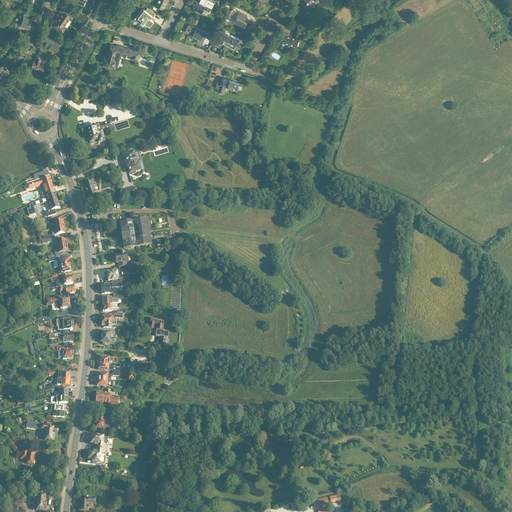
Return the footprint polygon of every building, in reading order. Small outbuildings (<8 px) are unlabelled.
[(168,1),(168,0),(157,0),(155,5),(163,8),(166,1),(168,1)] [(210,12),(215,3),(210,0),(200,0),(200,2),(196,0),(195,0),(192,6),(202,12),(204,9),(210,12)] [(268,1),(268,0),(258,0),(255,7),(256,6),(261,9),(265,0),(268,1)] [(302,0),(302,1),(309,8),(317,0),(302,0)] [(64,26),(70,18),(71,19),(75,14),(62,5),(59,10),(62,12),(57,19),(56,19),(55,21),(52,25),(62,32),(66,27),(64,26)] [(152,18),(155,13),(147,7),(145,10),(143,9),(137,17),(141,20),(140,22),(143,24),(144,23),(148,26),(149,26),(153,21),(150,18),(151,17),(152,18)] [(244,20),(247,15),(239,11),(234,20),(245,26),(247,22),(244,20)] [(30,28),(33,19),(24,15),(24,16),(20,15),(18,21),(21,22),(20,25),(30,28)] [(202,43),(208,33),(203,30),(197,27),(196,29),(192,27),(190,25),(187,31),(189,32),(189,33),(196,37),(197,36),(199,38),(197,41),(202,43)] [(240,39),(223,29),(215,45),(220,48),(222,43),(230,47),(233,43),(236,45),(240,39)] [(297,46),(299,38),(300,38),(301,30),(295,29),(293,36),(285,34),(284,38),(283,40),(280,38),(275,48),(278,49),(279,47),(278,47),(281,42),(283,42),(283,43),(297,46)] [(41,63),(47,48),(43,47),(45,43),(50,45),(49,49),(56,52),(60,42),(45,36),(41,46),(39,50),(40,50),(38,56),(37,55),(35,61),(34,61),(31,68),(42,72),(44,68),(45,68),(46,65),(41,63)] [(105,55),(103,63),(108,64),(107,67),(112,69),(113,66),(114,66),(115,61),(113,60),(115,52),(131,57),(138,59),(140,52),(117,45),(117,46),(111,44),(107,55),(105,55)] [(226,78),(223,77),(223,78),(221,82),(217,81),(215,88),(218,89),(218,91),(219,91),(219,92),(223,93),(225,86),(237,90),(238,89),(238,90),(239,87),(238,87),(239,86),(239,85),(240,83),(230,80),(226,79),(226,78)] [(105,142),(102,131),(113,128),(111,122),(98,126),(98,125),(81,130),(82,134),(89,132),(91,138),(89,139),(91,145),(99,143),(99,144),(105,142)] [(128,168),(130,173),(140,170),(138,164),(137,165),(136,162),(141,161),(138,152),(134,153),(134,152),(123,155),(127,168),(128,168)] [(43,172),(35,175),(37,179),(48,175),(47,169),(43,171),(43,172)] [(41,179),(27,183),(27,184),(31,182),(33,188),(43,185),(46,196),(55,193),(53,187),(50,177),(41,180),(41,179)] [(91,182),(84,184),(89,199),(93,197),(94,200),(111,200),(111,194),(95,194),(91,182)] [(60,208),(55,193),(46,196),(48,201),(46,201),(47,206),(49,206),(51,211),(47,213),(48,217),(56,214),(55,210),(54,210),(60,208)] [(37,199),(35,199),(40,215),(45,214),(41,201),(38,202),(37,199)] [(36,212),(34,206),(28,208),(30,215),(36,212)] [(55,219),(49,222),(50,225),(53,224),(54,229),(65,228),(64,223),(63,223),(63,220),(59,220),(59,221),(56,222),(55,219)] [(126,223),(120,224),(124,249),(151,245),(147,220),(132,222),(132,219),(126,220),(126,223)] [(55,238),(46,240),(46,243),(52,242),(53,245),(56,244),(57,247),(68,245),(67,242),(66,242),(66,240),(57,241),(55,241),(55,238)] [(48,256),(48,257),(48,259),(56,258),(59,257),(58,253),(59,253),(68,252),(68,249),(68,245),(57,247),(58,250),(54,251),(55,255),(54,255),(54,254),(53,254),(52,254),(51,254),(50,255),(48,256)] [(118,263),(119,267),(127,266),(126,262),(129,262),(128,257),(127,254),(125,254),(124,253),(119,253),(119,255),(115,256),(116,263),(118,263)] [(56,258),(48,259),(49,262),(54,261),(54,264),(55,268),(57,267),(70,265),(70,264),(70,263),(69,262),(69,259),(62,260),(59,260),(59,257),(56,258)] [(70,265),(57,267),(58,272),(59,274),(60,274),(61,274),(65,273),(71,272),(71,269),(71,268),(71,267),(70,266),(70,265)] [(107,272),(108,280),(108,281),(118,280),(118,279),(123,279),(122,271),(117,271),(107,272)] [(73,284),(73,281),(73,280),(73,279),(72,278),(72,277),(61,280),(60,277),(58,278),(53,279),(54,282),(55,282),(56,287),(62,286),(73,284)] [(111,285),(101,285),(102,294),(113,293),(112,286),(116,286),(116,287),(119,287),(119,283),(111,284),(111,285)] [(74,286),(60,289),(61,292),(60,292),(61,298),(67,297),(67,295),(75,293),(76,292),(75,291),(74,290),(74,286)] [(103,299),(101,299),(101,303),(103,303),(103,305),(112,305),(114,305),(118,305),(119,305),(119,304),(118,303),(118,300),(129,299),(128,294),(122,295),(115,295),(113,295),(114,298),(103,299)] [(70,309),(69,302),(70,301),(70,300),(69,299),(68,298),(60,299),(60,298),(46,300),(47,306),(53,306),(53,305),(56,304),(57,310),(58,311),(60,311),(60,310),(70,309)] [(102,318),(101,321),(114,322),(114,318),(122,319),(122,312),(117,313),(117,314),(112,314),(112,316),(105,315),(104,316),(103,316),(102,318)] [(150,323),(149,331),(153,332),(155,324),(158,325),(157,331),(155,336),(161,338),(160,346),(159,348),(164,349),(165,347),(165,343),(166,343),(166,341),(166,339),(168,339),(172,339),(173,334),(169,333),(162,332),(163,326),(164,326),(164,325),(164,322),(164,321),(163,321),(159,320),(155,320),(152,319),(151,319),(150,323)] [(73,330),(73,326),(73,323),(74,323),(74,321),(72,321),(68,321),(68,320),(56,321),(57,327),(58,327),(58,331),(60,331),(60,334),(68,333),(70,333),(70,330),(70,331),(71,331),(71,330),(73,330)] [(73,343),(73,333),(70,333),(68,333),(60,334),(56,334),(56,337),(62,336),(62,335),(64,335),(64,337),(63,337),(63,338),(60,338),(60,343),(73,343)] [(73,355),(73,352),(74,352),(74,350),(64,350),(64,347),(53,348),(53,350),(57,350),(57,351),(63,351),(63,356),(60,356),(61,359),(63,359),(63,360),(68,360),(68,359),(73,359),(73,355)] [(98,360),(98,364),(110,365),(112,365),(112,361),(115,361),(115,360),(116,360),(117,357),(113,357),(113,359),(100,358),(99,360),(98,360)] [(155,364),(155,359),(150,359),(150,364),(145,363),(145,362),(142,361),(142,363),(139,363),(138,369),(151,370),(151,364),(155,364)] [(55,375),(54,380),(55,380),(57,380),(58,380),(70,381),(70,379),(70,378),(70,377),(70,376),(70,375),(66,375),(66,372),(58,372),(58,370),(55,370),(55,371),(56,375),(55,375)] [(69,387),(69,385),(70,384),(70,383),(70,382),(70,381),(58,380),(55,380),(55,385),(54,385),(54,387),(52,388),(53,389),(57,388),(58,388),(59,386),(62,386),(62,387),(63,387),(62,388),(64,388),(64,387),(65,387),(65,386),(69,387)] [(97,380),(96,384),(97,384),(97,386),(109,387),(109,388),(112,388),(112,385),(113,381),(108,381),(97,380)] [(53,389),(50,390),(51,393),(54,393),(54,397),(56,397),(68,397),(68,390),(58,390),(58,388),(57,388),(53,389)] [(110,390),(106,390),(106,394),(97,393),(96,402),(101,403),(100,405),(103,405),(103,403),(109,404),(108,405),(117,406),(118,400),(114,400),(114,398),(111,397),(111,396),(109,396),(110,390)] [(66,416),(67,414),(66,413),(55,412),(55,415),(48,414),(48,416),(47,416),(46,421),(53,422),(54,417),(66,418),(66,417),(66,416)] [(109,419),(94,417),(93,422),(94,422),(94,425),(96,425),(96,426),(95,429),(103,430),(110,431),(111,423),(108,423),(109,419)] [(43,440),(48,441),(48,438),(54,439),(54,434),(55,434),(54,434),(55,432),(57,433),(58,429),(51,428),(51,426),(45,425),(45,426),(42,426),(41,435),(44,436),(43,440)] [(12,441),(9,444),(14,449),(17,447),(15,445),(19,442),(23,440),(24,440),(22,435),(21,436),(16,438),(12,441)] [(108,437),(93,435),(93,440),(91,439),(91,444),(95,444),(94,446),(96,446),(96,449),(106,450),(108,437)] [(35,460),(36,454),(29,453),(29,450),(22,449),(21,459),(26,460),(26,464),(34,465),(34,460),(35,460)] [(105,455),(106,450),(96,449),(96,452),(93,452),(93,453),(89,453),(88,459),(92,459),(92,462),(100,463),(101,454),(105,455)] [(46,509),(46,503),(45,503),(46,492),(44,492),(44,489),(39,488),(39,493),(38,493),(36,510),(43,511),(44,509),(46,509)] [(80,501),(79,511),(88,511),(89,504),(95,505),(96,497),(86,496),(85,501),(80,501)]
